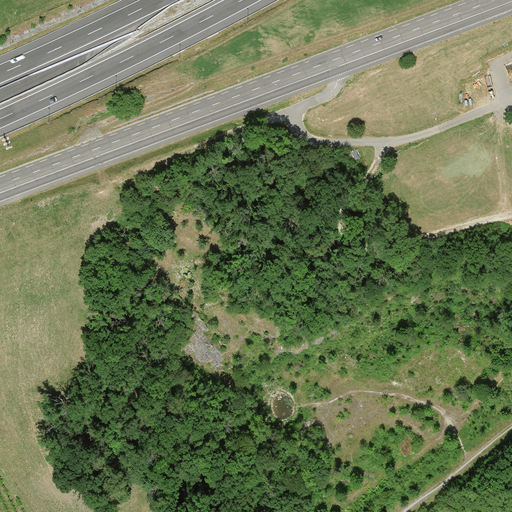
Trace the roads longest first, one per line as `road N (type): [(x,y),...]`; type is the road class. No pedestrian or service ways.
road 1 (primary): [(0,188),(500,0)]
road 2 (track): [(511,213),(392,245),(351,242),(341,226),(343,206),(387,140)]
road 3 (motorway): [(0,119),(243,0)]
road 4 (track): [(332,511),(456,428),(511,360)]
road 5 (motorway): [(158,0),(0,73)]
